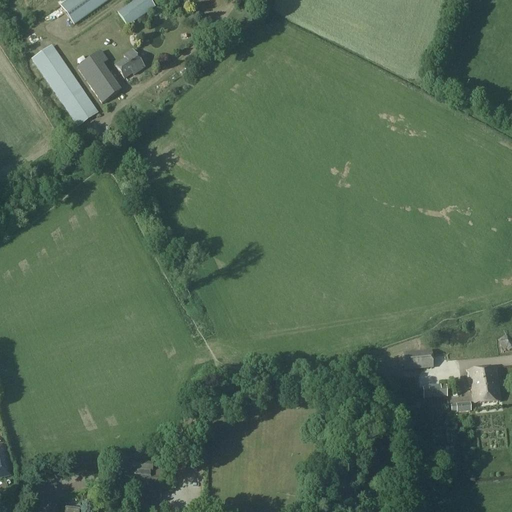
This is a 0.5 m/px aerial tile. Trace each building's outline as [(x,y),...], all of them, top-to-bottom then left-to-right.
[(74,26),(110,0),(68,0),(60,6),(74,26)] [(135,0),(117,13),(127,27),(155,8),(149,0),(135,0)] [(52,47),(31,61),(77,128),(98,114),(52,47)] [(124,80),(132,74),(133,76),(144,68),(132,51),(121,59),(123,61),(115,67),(124,80)] [(100,53),(76,69),(101,106),(120,93),(101,66),(107,62),(100,53)] [(511,337),(501,339),(502,346),(511,344),(511,337)] [(404,371),(432,368),(431,353),(403,356),(404,371)] [(496,369),(469,372),(473,405),(500,402),(496,369)] [(440,387),(423,389),(423,391),(424,398),(424,400),(441,399),(440,387)] [(470,413),(469,404),(456,405),(456,406),(456,413),(457,413),(470,413)] [(0,478),(9,477),(6,463),(5,463),(2,447),(0,447),(0,478)] [(143,463),(125,462),(125,473),(128,473),(128,477),(134,478),(135,474),(142,474),(143,463)] [(115,465),(107,477),(107,486),(108,487),(119,468),(115,465)] [(116,495),(115,504),(149,508),(150,499),(116,495)]
